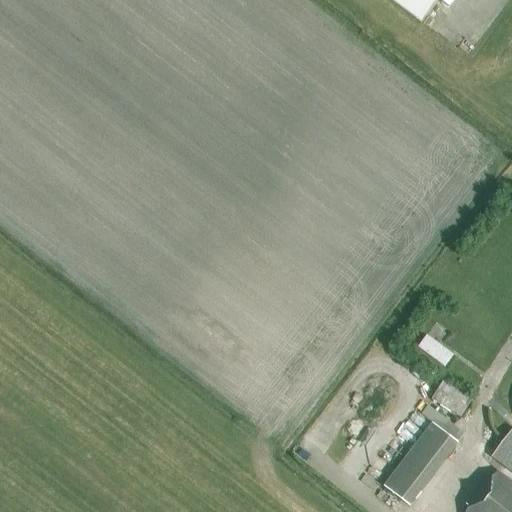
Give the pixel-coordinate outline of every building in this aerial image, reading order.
[(511,0),(390,0),(421,23),(438,0),(511,0)] [(445,367),(455,354),(428,334),(419,346),(445,367)] [(458,443),(433,424),(384,487),(409,506),(458,443)] [(511,438),(496,460),(511,471),(511,438)] [(511,511),(511,484),(496,473),(466,511),(511,511)]
